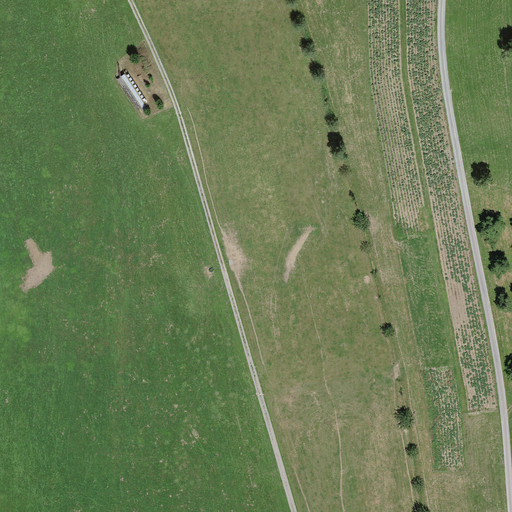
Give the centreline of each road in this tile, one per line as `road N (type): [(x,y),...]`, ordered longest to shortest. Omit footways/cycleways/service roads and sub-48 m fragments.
road 1 (track): [(130,0),(171,91),(291,511)]
road 2 (track): [(511,511),(497,361),(443,67),(441,0)]
